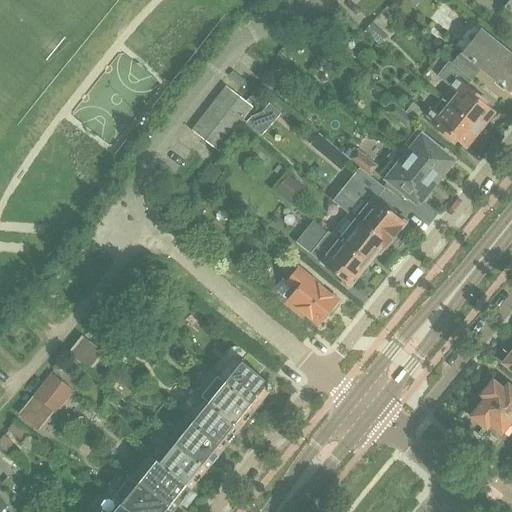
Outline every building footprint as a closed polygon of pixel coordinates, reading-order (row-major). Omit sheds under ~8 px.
[(497,31),(511,47),(511,18),(497,31)] [(373,23),(372,22),(365,30),(365,31),(366,32),(380,44),(388,35),(373,23)] [(449,61),(448,63),(471,82),(481,70),(510,93),(511,91),(511,57),(484,35),(466,58),(460,53),(452,63),(449,61)] [(452,88),(442,101),(479,131),(493,114),(483,106),(485,103),(467,88),(471,82),(448,63),(438,76),(452,88)] [(219,151),(253,107),(226,85),(192,130),(219,151)] [(479,131),(442,101),(427,120),(454,142),(456,138),(467,146),(479,131)] [(416,120),(406,112),(395,102),(387,112),(408,130),(416,120)] [(413,103),(406,112),(416,120),(417,121),(424,112),(413,103)] [(253,122),(250,126),(259,134),(263,130),(253,122)] [(308,141),(340,168),(349,157),(317,131),(308,141)] [(403,144),(397,152),(435,182),(452,162),(416,133),(405,146),(403,144)] [(371,175),(378,165),(358,149),(350,158),(371,175)] [(391,159),(394,161),(382,175),(418,204),(435,182),(397,152),(391,159)] [(222,174),(210,165),(201,175),(213,185),(222,174)] [(278,191),(290,201),(301,188),(289,178),(278,191)] [(374,199),(357,221),(388,246),(406,224),(374,199)] [(186,227),(201,227),(200,200),(185,200),(186,227)] [(357,221),(339,242),(367,265),(376,255),(381,255),(388,246),(357,221)] [(309,255),(321,264),(349,287),(367,265),(339,242),(327,232),(309,255)] [(271,292),(286,305),(303,318),(305,315),(319,327),(339,303),(298,269),(288,282),(282,278),(271,292)] [(87,332),(89,333),(109,349),(124,331),(104,315),(101,313),(87,332)] [(151,354),(159,345),(143,333),(136,341),(151,354)] [(69,354),(71,355),(92,371),(106,354),(85,338),(83,336),(69,354)] [(237,357),(220,378),(257,408),(270,392),(268,383),(258,375),(265,367),(248,353),(241,361),(237,357)] [(51,372),(33,395),(56,413),(75,390),(51,372)] [(220,378),(203,398),(241,428),(257,408),(220,378)] [(481,392),(469,405),(474,409),(469,416),(485,429),(490,423),(501,433),(509,424),(511,426),(511,388),(509,386),(505,391),(494,382),(484,395),(481,392)] [(203,398),(187,418),(224,449),(241,428),(203,398)] [(187,418),(171,439),(208,469),(224,449),(187,418)] [(9,430),(23,441),(30,432),(16,421),(9,430)] [(5,433),(0,439),(0,444),(6,450),(14,441),(5,433)] [(150,455),(149,455),(191,489),(208,469),(171,439),(170,439),(163,433),(150,449),(158,455),(155,458),(150,455)] [(149,455),(131,478),(173,511),(191,489),(149,455)] [(11,490),(16,484),(7,477),(2,483),(11,490)] [(131,478),(114,499),(130,511),(172,511),(173,511),(131,478)] [(130,511),(114,499),(103,511),(130,511)]
